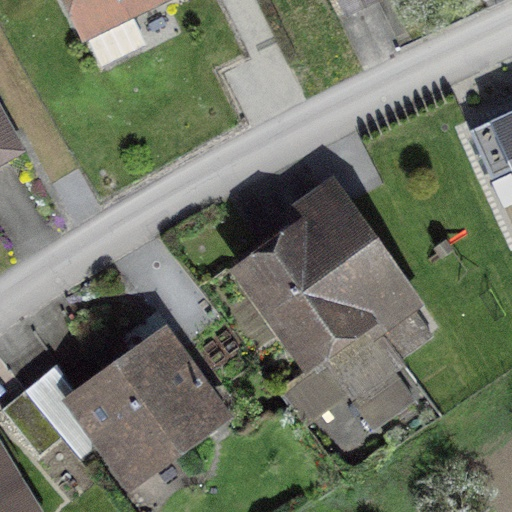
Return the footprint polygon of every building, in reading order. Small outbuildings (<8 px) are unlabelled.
[(67,0),(90,47),(191,0),(67,0)] [(341,0),(347,10),(369,0),(341,0)] [(0,109),(0,170),(26,156),(0,109)] [(511,110),(474,125),(493,177),(511,170),(511,110)] [(438,323),(353,202),(250,273),(335,395),(438,323)] [(172,330),(69,405),(134,494),(237,420),(172,330)] [(61,434),(31,390),(10,405),(40,449),(61,434)] [(42,511),(0,439),(0,511),(42,511)]
